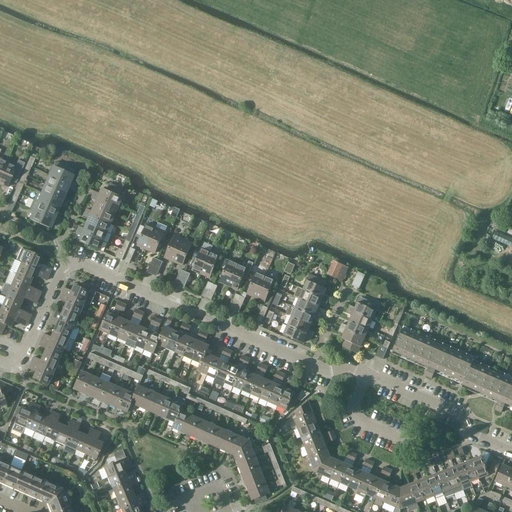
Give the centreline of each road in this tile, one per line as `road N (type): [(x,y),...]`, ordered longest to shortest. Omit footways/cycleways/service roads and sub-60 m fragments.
road 1 (residential): [(312,364),(70,262)]
road 2 (residential): [(511,452),(478,438),(460,413),(364,371)]
road 3 (residential): [(70,262),(59,270),(18,363),(0,364)]
road 4 (track): [(404,76),(511,131)]
